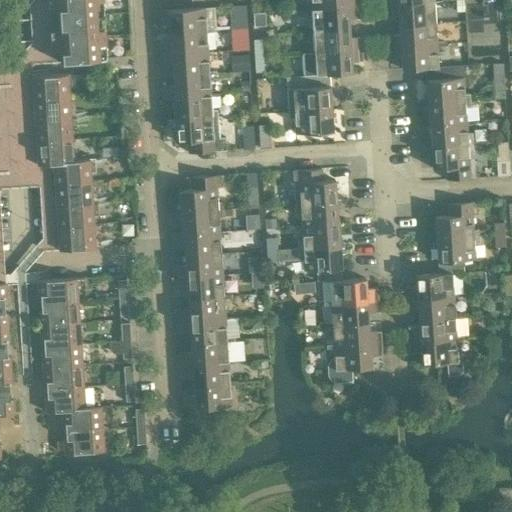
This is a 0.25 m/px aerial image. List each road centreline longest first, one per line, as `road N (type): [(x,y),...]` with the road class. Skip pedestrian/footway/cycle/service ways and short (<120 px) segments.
road 1 (residential): [(35,262),(24,68),(43,48),(40,0)]
road 2 (residential): [(148,165),(383,151)]
road 3 (residential): [(148,165),(139,0)]
road 4 (residential): [(383,151),(372,0)]
road 5 (residential): [(385,186),(511,181)]
